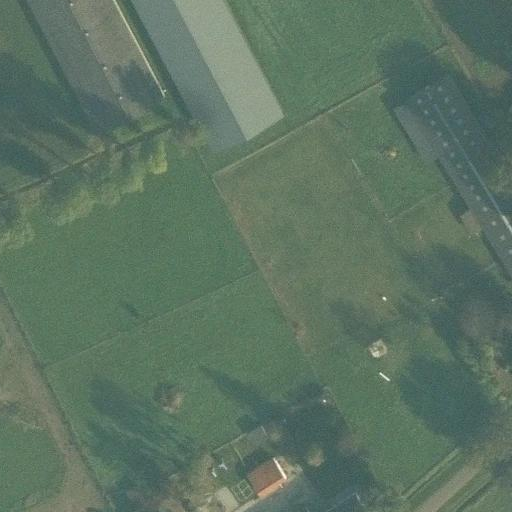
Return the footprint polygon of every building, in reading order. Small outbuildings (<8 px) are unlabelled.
[(163,96),(113,0),(29,0),(99,129),(163,96)] [(284,113),(224,0),(132,0),(209,145),(212,151),(284,113)] [(430,84),(421,90),(418,84),(409,90),(412,95),(406,99),(511,273),(511,179),(448,74),(440,78),(436,72),(426,78),(430,84)] [(244,474),(257,496),(287,478),(274,456),(244,474)] [(368,511),(356,492),(324,511),(308,511),(305,507),(297,511),(368,511)]
